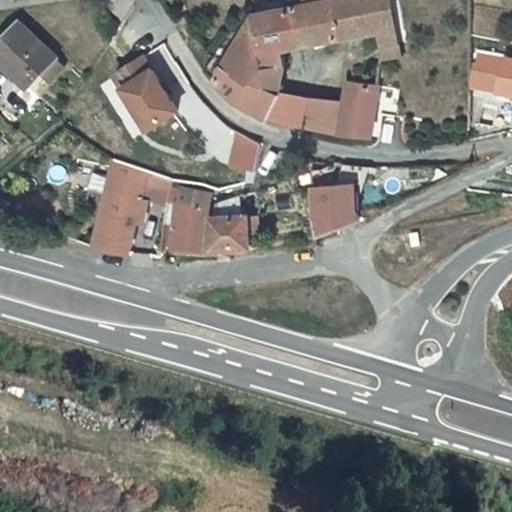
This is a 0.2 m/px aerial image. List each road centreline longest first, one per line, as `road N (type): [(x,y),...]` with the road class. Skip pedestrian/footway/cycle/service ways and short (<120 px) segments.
road 1 (secondary): [(0,314),(385,417)]
road 2 (secondary): [(377,371),(0,262)]
road 3 (residential): [(511,138),(395,154),(309,144),(215,94)]
road 4 (residential): [(511,150),(365,230),(353,257),(391,312),(415,326)]
road 5 (secondary): [(385,417),(511,455)]
